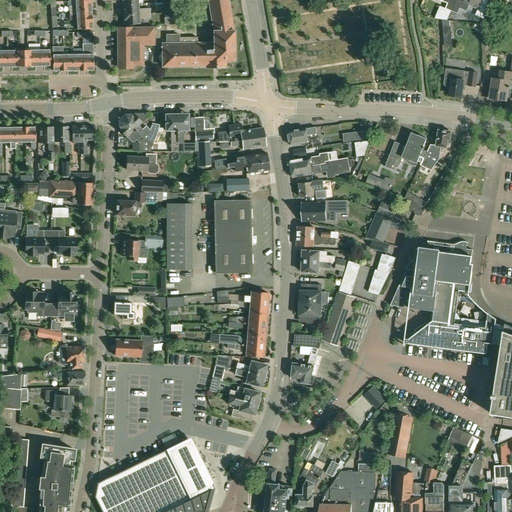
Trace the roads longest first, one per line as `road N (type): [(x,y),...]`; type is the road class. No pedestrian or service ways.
road 1 (residential): [(267,424),(304,432),(374,368),(382,309),(424,225),(499,229)]
road 2 (tertiary): [(267,424),(285,282),(285,209),(267,104)]
road 3 (tertiary): [(511,124),(267,104)]
road 4 (residential): [(76,511),(89,457),(98,274)]
road 5 (residential): [(98,274),(104,103)]
road 6 (tertiary): [(267,104),(233,97),(104,103)]
